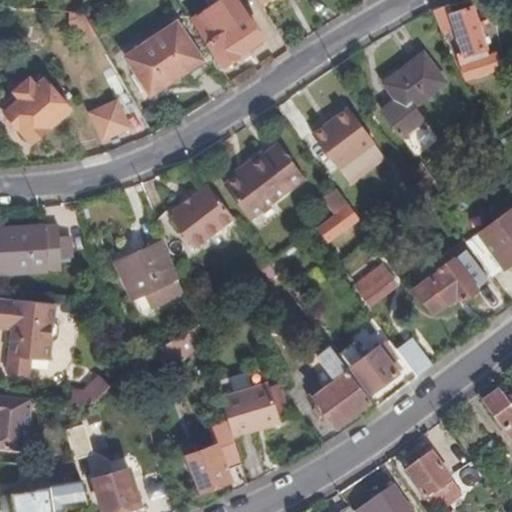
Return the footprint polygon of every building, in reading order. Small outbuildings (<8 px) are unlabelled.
[(264,37),(239,0),(224,0),(197,18),(226,62),(243,51),(246,54),(255,48),(253,44),(264,37)] [(453,11),(450,3),(434,10),(443,32),(452,28),(456,35),(462,33),(468,50),(463,52),(461,53),(472,78),(505,64),(499,50),(492,52),(472,4),(453,11)] [(83,42),(96,35),(84,14),(73,13),(72,22),(83,42)] [(153,91),(204,58),(180,21),(129,54),(153,91)] [(456,35),(463,52),(468,50),(462,33),(456,35)] [(409,102),(443,81),(423,49),(380,76),(392,96),(376,105),(392,132),(417,116),(409,102)] [(46,77),(36,85),(21,98),(7,112),(35,143),(73,108),(46,77)] [(21,98),(36,85),(29,78),(15,91),(21,98)] [(94,115),(106,142),(134,130),(122,103),(94,115)] [(162,117),(155,105),(143,111),(150,123),(162,117)] [(349,108),(313,134),(340,169),(376,142),(349,108)] [(253,218),(307,177),(281,143),(267,153),(265,152),(249,163),(250,166),(226,184),(253,218)] [(420,164),(413,170),(430,194),(436,201),(443,196),(420,164)] [(235,217),(209,184),(158,222),(174,262),(235,217)] [(350,204),(337,188),(325,197),(338,214),(350,204)] [(511,208),(468,242),(483,262),(494,276),(511,262),(511,208)] [(0,271),(63,267),(63,259),(60,237),(59,223),(0,227),(0,271)] [(60,237),(63,259),(76,257),(74,235),(60,237)] [(184,291),(161,242),(119,262),(136,297),(148,291),(156,305),(184,291)] [(288,251),(270,264),(277,273),(281,279),(299,266),(288,251)] [(465,298),(486,281),(462,251),(432,275),(433,278),(417,292),(434,314),(461,293),(465,298)] [(490,280),(494,276),(483,262),(479,265),(490,280)] [(372,305),(400,284),(384,263),(357,285),(372,305)] [(277,273),(270,264),(263,269),(270,278),(277,273)] [(277,273),(270,278),(253,289),(256,295),(281,279),(277,273)] [(251,298),(256,295),(253,289),(247,293),(251,298)] [(57,303),(0,298),(0,328),(14,330),(10,374),(31,376),(33,359),(52,361),(54,344),(60,341),(61,328),(56,322),(57,303)] [(64,312),(78,313),(79,305),(64,304),(64,312)] [(104,309),(103,321),(111,323),(114,321),(115,310),(104,309)] [(204,341),(199,323),(173,340),(183,355),(204,341)] [(398,348),(419,376),(435,364),(414,336),(398,348)] [(338,426),(373,399),(325,337),(314,344),(320,351),(317,354),(318,356),(309,363),(318,375),(327,368),(335,379),(314,395),(338,426)] [(395,351),(387,340),(353,365),(373,391),(399,371),(396,367),(399,364),(392,354),(395,351)] [(220,392),(229,421),(232,431),(280,416),(268,378),(220,392)] [(511,407),(507,400),(500,390),(483,402),(511,442),(511,407)] [(0,446),(27,450),(33,397),(0,394),(0,446)] [(233,477),(236,489),(248,484),(232,431),(229,421),(215,425),(220,442),(191,453),(203,488),(233,477)] [(68,430),(76,461),(94,455),(86,424),(68,430)] [(449,477),(451,475),(434,449),(404,470),(422,496),(432,489),(445,508),(462,495),(449,477)] [(105,511),(111,511),(141,503),(131,467),(96,477),(105,511)] [(89,503),(82,480),(15,494),(18,511),(66,511),(66,507),(89,503)] [(411,511),(392,486),(356,511),(411,511)]
